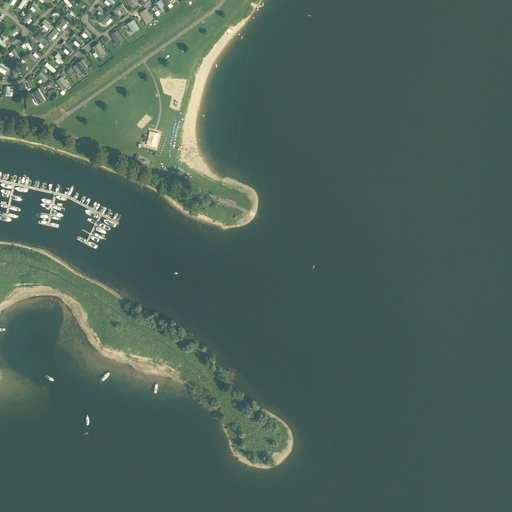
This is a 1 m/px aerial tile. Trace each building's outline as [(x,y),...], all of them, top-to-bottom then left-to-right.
[(22,0),(17,8),(21,10),(27,1),(25,0),(22,0)] [(167,10),(160,0),(154,5),(160,14),(167,10)] [(40,10),(33,3),(31,6),(37,12),(40,10)] [(127,12),(122,3),(114,7),(116,11),(120,9),(124,14),(127,12)] [(107,12),(99,5),(96,7),(104,15),(107,12)] [(153,19),(146,9),(140,14),(146,24),(153,19)] [(104,24),(112,15),(109,12),(100,21),(104,24)] [(25,24),(32,17),(28,15),(22,22),(25,24)] [(61,28),(67,20),(64,17),(57,26),(61,28)] [(50,29),(54,26),(45,18),(42,21),(50,29)] [(140,27),(133,18),(126,22),(133,32),(140,27)] [(8,31),(10,35),(18,29),(16,26),(8,31)] [(50,38),(57,31),(54,28),(47,36),(50,38)] [(83,31),(91,38),(94,35),(86,28),(83,31)] [(124,39),(117,29),(110,34),(117,44),(124,39)] [(45,46),(48,43),(39,33),(35,36),(45,46)] [(80,45),(84,42),(75,33),(71,36),(80,45)] [(61,44),(70,53),(74,49),(64,40),(61,44)] [(105,51),(99,41),(93,46),(99,55),(105,51)] [(16,59),(20,57),(14,48),(11,50),(16,59)] [(34,62),(38,58),(31,51),(28,55),(34,62)] [(66,59),(58,52),(54,55),(62,62),(66,59)] [(89,68),(82,58),(73,65),(79,75),(89,68)] [(25,69),(28,66),(20,59),(17,62),(25,69)] [(53,72),(56,69),(47,61),(44,64),(53,72)] [(0,62),(0,66),(9,71),(11,68),(1,62),(0,62)] [(44,81),(47,78),(40,71),(37,74),(44,81)] [(69,84),(62,75),(56,80),(63,89),(69,84)] [(45,99),(39,89),(32,93),(38,103),(45,99)] [(157,147),(158,132),(148,131),(146,145),(157,147)] [(147,165),(150,159),(137,153),(134,160),(147,165)]
